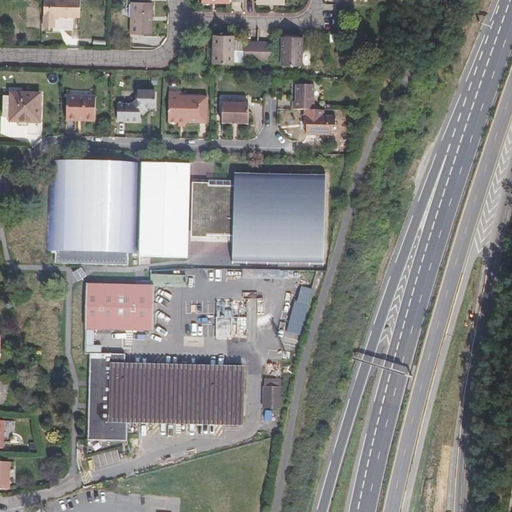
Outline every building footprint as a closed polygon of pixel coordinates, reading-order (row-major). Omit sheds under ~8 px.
[(77,17),(77,0),(40,0),(40,27),(51,27),(52,16),(77,17)] [(150,17),(150,3),(129,2),(128,34),(149,35),(150,17)] [(227,61),(227,40),(227,34),(218,34),(210,34),(210,49),(210,62),(227,63),(227,61)] [(299,65),(299,36),(289,35),(279,35),(279,65),(299,65)] [(241,58),(241,40),(227,40),(227,61),(241,61),(241,58)] [(255,58),(256,40),(241,40),(241,58),(255,58)] [(268,40),(256,40),(255,58),(268,58),(268,40)] [(288,110),(301,110),(311,110),(311,85),(292,84),(292,102),(289,102),(288,106),(288,110)] [(152,108),(152,91),(135,91),(134,99),(128,105),(114,105),(114,121),(125,121),(134,122),(135,112),(137,111),(140,108),(146,108),(152,108)] [(8,98),(8,116),(8,121),(19,121),(37,121),(37,93),(8,93),(8,98)] [(91,120),(91,95),(64,95),(64,119),(80,119),(91,120)] [(203,123),(203,98),(165,97),(165,122),(175,122),(175,119),(181,119),(181,123),(194,123),(203,123)] [(244,124),(244,104),(220,103),(220,123),(233,124),(244,124)] [(321,117),(321,110),(311,110),(301,110),(301,119),(301,125),(303,125),(303,135),(329,135),(329,128),(332,128),(332,117),(321,117)] [(54,152),(54,158),(47,158),(45,251),(52,251),(52,263),(124,264),(124,253),(132,253),(134,160),(61,159),(61,153),(54,152)] [(138,164),(136,255),(183,256),(186,165),(138,164)] [(239,244),(233,244),(233,261),(247,261),(247,253),(239,253),(239,244)] [(269,279),(269,266),(246,266),(246,280),(269,279)] [(189,288),(189,275),(159,274),(159,287),(189,288)] [(149,328),(149,283),(83,283),(82,327),(149,328)] [(300,285),(287,332),(300,335),(313,288),(300,285)] [(231,318),(218,318),(217,337),(230,338),(231,318)] [(235,369),(121,368),(121,354),(85,354),(84,439),(120,440),(121,417),(235,419),(235,369)] [(264,405),(277,405),(276,379),(262,380),(264,405)]
